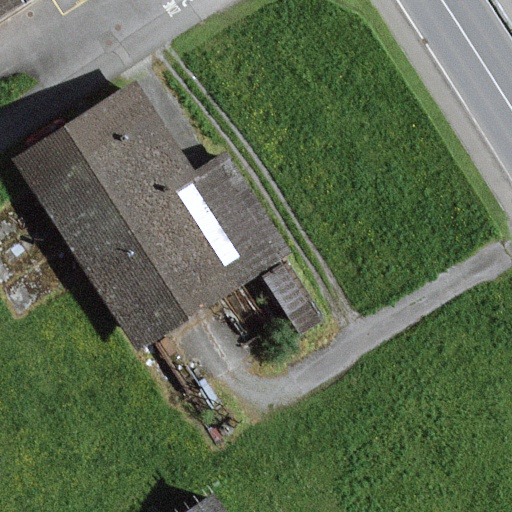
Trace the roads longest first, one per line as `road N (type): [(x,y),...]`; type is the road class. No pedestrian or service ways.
road 1 (track): [(149,29),(251,158),(362,342)]
road 2 (residential): [(193,0),(0,131)]
road 3 (primary): [(442,0),(511,105)]
